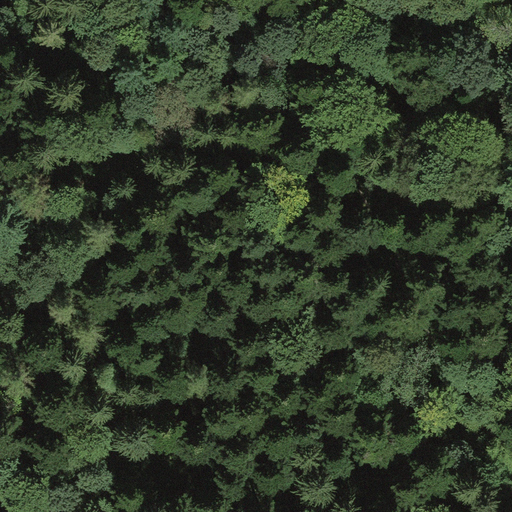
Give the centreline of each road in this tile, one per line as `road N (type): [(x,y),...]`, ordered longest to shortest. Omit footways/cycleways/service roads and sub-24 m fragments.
road 1 (track): [(0,268),(108,176),(222,115),(261,109),(302,120),(336,143),(366,188),(511,503)]
road 2 (track): [(139,0),(111,115),(102,364)]
road 3 (track): [(0,294),(65,323),(102,364),(111,412),(106,511)]
